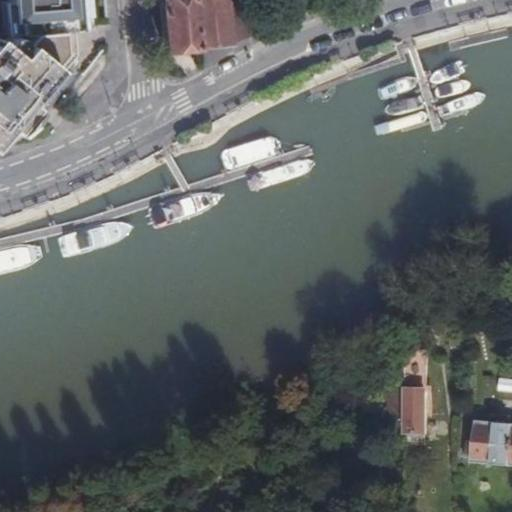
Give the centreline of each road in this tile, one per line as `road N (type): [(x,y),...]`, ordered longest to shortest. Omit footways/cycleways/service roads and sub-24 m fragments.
road 1 (residential): [(405,0),(291,40),(150,115)]
road 2 (residential): [(0,179),(150,115)]
